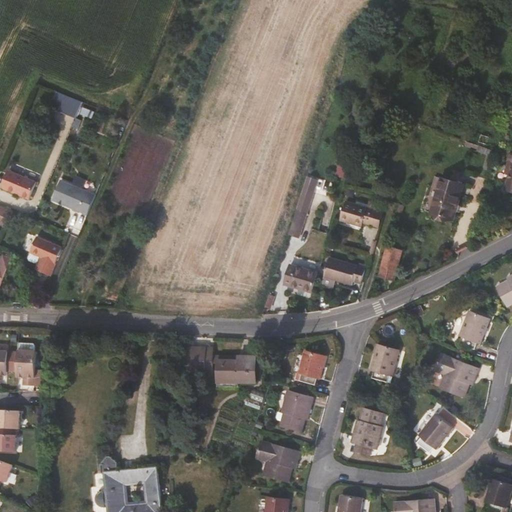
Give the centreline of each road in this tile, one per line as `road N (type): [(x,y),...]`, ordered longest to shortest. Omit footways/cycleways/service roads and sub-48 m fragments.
road 1 (residential): [(0,317),(276,329),(350,318)]
road 2 (residential): [(511,335),(485,430),(464,455),(409,478),(319,467)]
road 3 (residential): [(350,318),(511,241)]
road 4 (residential): [(319,467),(350,318)]
